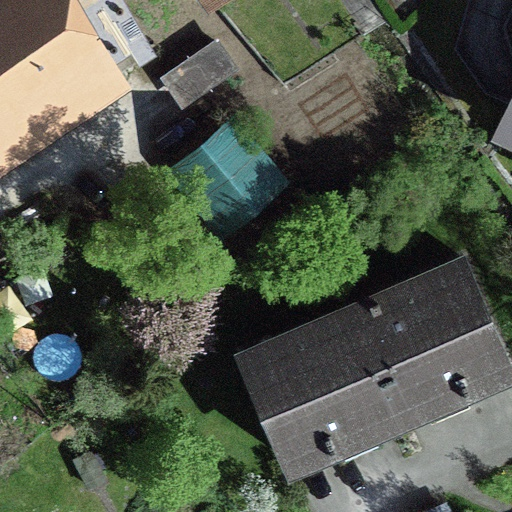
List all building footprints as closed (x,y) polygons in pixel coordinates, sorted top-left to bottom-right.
[(0,0),(0,159),(115,81),(103,63),(125,48),(92,0),(0,0)] [(180,103),(229,70),(213,46),(164,80),(180,103)] [(511,106),(502,129),(511,134),(511,106)] [(267,181),(228,134),(181,173),(220,220),(267,181)] [(456,264),(236,359),(285,473),(505,378),(456,264)]
